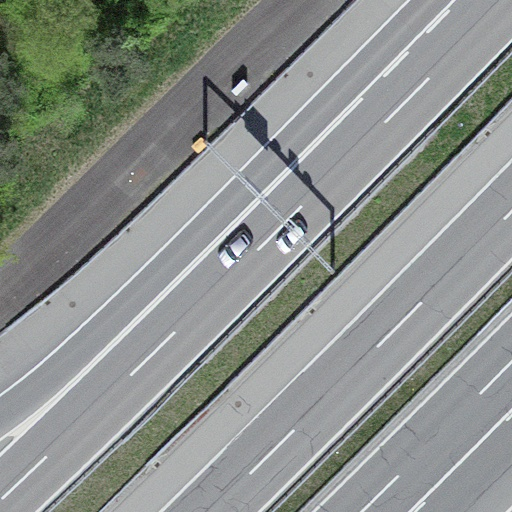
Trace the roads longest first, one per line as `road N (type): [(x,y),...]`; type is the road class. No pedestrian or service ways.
road 1 (motorway): [(385,121),(0,499)]
road 2 (motorway): [(385,121),(0,418)]
road 3 (motorway): [(511,210),(210,511)]
road 4 (motorway): [(504,0),(385,121)]
road 5 (motorway): [(409,511),(511,409)]
